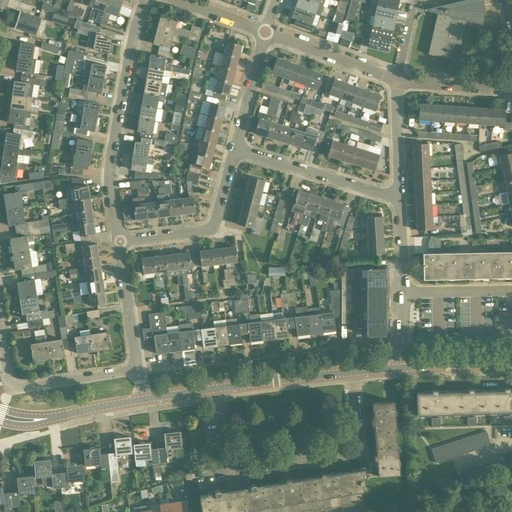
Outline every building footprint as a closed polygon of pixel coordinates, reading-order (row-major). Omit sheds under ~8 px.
[(47,3),(48,0),(42,0),(41,2),(44,2),(41,8),(51,12),(54,6),(47,3)] [(69,0),(66,11),(71,12),(73,6),(75,0),(69,0)] [(94,0),(92,7),(99,9),(97,15),(94,21),(100,23),(108,0),(94,0)] [(122,1),(119,0),(108,0),(100,23),(106,25),(108,19),(110,13),(117,16),(122,1)] [(323,6),(306,0),(296,0),(294,7),(319,16),(323,6)] [(359,2),(351,0),(350,0),(348,10),(356,12),(359,2)] [(377,0),(376,5),(396,10),(398,0),(377,0)] [(428,54),(443,57),(450,59),(454,43),(459,45),(465,20),(479,23),(478,22),(479,12),(479,10),(479,8),(479,4),(479,2),(478,0),(466,0),(434,8),(434,13),(438,13),(428,54)] [(340,1),(338,1),(335,10),(344,13),(347,3),(340,1)] [(396,10),(376,5),(374,16),(394,20),(396,10)] [(71,12),(70,15),(75,17),(76,14),(82,16),(84,10),(73,6),(71,12)] [(122,7),(122,14),(129,15),(130,8),(122,7)] [(313,32),(315,25),(319,16),(294,7),(290,17),(295,19),(293,25),(313,32)] [(344,13),(335,10),(332,20),(334,21),(342,24),(342,22),(344,13)] [(345,21),(353,22),(356,12),(348,10),(345,21)] [(41,18),(20,12),(15,28),(35,35),(41,18)] [(69,18),(53,13),(51,21),(66,26),(69,18)] [(394,20),(374,16),(371,26),(392,30),(394,20)] [(191,26),(190,31),(179,28),(179,29),(174,28),(176,22),(160,18),(156,31),(179,37),(197,42),(201,29),(191,26)] [(103,36),(103,35),(99,34),(100,28),(76,20),(74,28),(92,34),(95,34),(92,49),(99,50),(99,52),(108,54),(111,38),(103,36)] [(339,34),(342,24),(334,21),(331,32),(339,34)] [(392,30),(371,26),(369,36),(390,41),(392,30)] [(178,43),(179,37),(156,31),(153,44),(169,48),(170,41),(178,43)] [(341,31),(339,37),(350,41),(353,33),(341,31)] [(390,41),(369,36),(367,47),(387,52),(390,41)] [(223,54),(238,58),(241,45),(226,41),(223,54)] [(20,42),(17,57),(32,59),(34,45),(20,42)] [(59,47),(42,42),(40,48),(57,53),(59,47)] [(191,59),(195,49),(182,45),(179,55),(191,59)] [(66,57),(82,61),(84,55),(68,50),(66,57)] [(171,66),(164,64),(165,57),(173,59),(173,54),(168,53),(168,52),(158,50),(157,56),(150,54),(148,67),(163,70),(170,71),(181,73),(188,75),(189,69),(182,68),(171,66)] [(238,58),(223,54),(220,66),(235,70),(238,58)] [(15,71),(21,72),(21,76),(46,80),(51,81),(52,76),(33,73),(36,59),(32,59),(17,57),(15,71)] [(282,77),(288,62),(276,57),(270,72),(282,77)] [(288,62),(282,77),(294,81),(299,66),(288,62)] [(80,74),(82,75),(82,76),(89,77),(103,80),(106,66),(91,63),(90,71),(83,70),(83,71),(81,71),(80,74)] [(62,82),(64,66),(56,65),(54,81),(62,82)] [(235,70),(220,66),(216,78),(231,82),(235,70)] [(299,66),(294,81),(305,85),(311,70),(299,66)] [(161,83),(162,76),(169,77),(170,71),(163,70),(148,67),(145,80),(161,83)] [(311,70),(305,85),(317,90),(322,75),(311,70)] [(14,81),(13,87),(11,87),(10,94),(12,94),(29,97),(31,97),(32,90),(40,91),(41,86),(45,86),(46,80),(21,76),(20,82),(14,81)] [(86,91),(101,94),(103,80),(89,77),(87,85),(83,84),(82,90),(86,91)] [(231,82),(216,78),(213,91),(212,97),(225,101),(226,95),(228,95),(231,82)] [(340,98),(345,83),(333,79),(328,94),(340,98)] [(145,80),(143,93),(159,95),(158,96),(164,97),(167,84),(161,83),(145,80)] [(345,83),(340,98),(351,102),(357,87),(345,83)] [(267,84),(265,90),(276,94),(278,88),(267,84)] [(357,87),(351,102),(362,106),(368,91),(357,87)] [(68,93),(85,96),(86,91),(82,90),(80,90),(69,88),(68,93)] [(278,88),(276,94),(288,97),(290,92),(290,91),(278,88)] [(290,91),(290,92),(288,97),(298,100),(300,94),(290,91)] [(368,91),(362,106),(374,111),(380,96),(368,91)] [(188,98),(198,100),(200,94),(189,92),(188,98)] [(156,108),(158,96),(159,95),(143,93),(141,105),(156,108)] [(10,108),(37,113),(38,108),(31,107),(32,98),(31,97),(29,97),(12,94),(10,108)] [(254,133),(266,137),(270,122),(271,122),(272,117),(270,116),(275,98),(271,97),(266,114),(258,112),(256,118),(258,119),(254,133)] [(311,100),(301,97),(299,103),(309,106),(311,100)] [(272,116),(275,117),(280,100),(275,98),(270,116),(272,117),(272,116)] [(82,115),(96,117),(99,103),(84,101),(82,115)] [(207,115),(222,119),(225,106),(210,102),(207,115)] [(330,112),(332,113),(334,107),(324,104),(323,110),(330,112)] [(430,120),(431,104),(419,104),(418,119),(430,120)] [(431,104),(430,120),(442,121),(444,105),(431,104)] [(138,118),(154,121),(156,108),(141,105),(138,118)] [(444,105),(442,121),(455,122),(456,106),(444,105)] [(456,106),(455,122),(467,123),(468,107),(456,106)] [(468,107),(467,123),(479,124),(480,108),(468,107)] [(37,113),(10,108),(7,122),(14,123),(13,128),(31,131),(32,126),(25,125),(26,118),(29,118),(30,114),(37,115),(37,113)] [(480,108),(479,124),(491,124),(492,109),(480,108)] [(492,109),(491,124),(504,125),(503,131),(510,131),(511,118),(504,117),(505,109),(492,109)] [(334,113),(333,116),(345,120),(347,115),(335,111),(334,113)] [(173,113),(171,124),(179,125),(181,114),(173,113)] [(76,114),(74,128),(73,133),(77,134),(86,136),(87,130),(94,131),(96,117),(82,115),(76,114)] [(204,127),(219,131),(222,119),(207,115),(204,127)] [(347,115),(345,120),(356,124),(358,118),(347,115)] [(154,121),(138,118),(136,131),(152,134),(154,121)] [(366,128),(366,127),(380,132),(382,126),(370,122),(358,118),(356,124),(366,128)] [(62,131),(73,133),(74,128),(63,126),(64,122),(55,121),(54,129),(62,131)] [(277,140),(282,126),(271,122),(270,122),(266,137),(277,140)] [(339,123),(337,129),(346,132),(348,126),(339,123)] [(289,144),(293,129),(282,126),(277,140),(289,144)] [(358,136),(360,130),(348,126),(346,132),(358,136)] [(219,131),(204,127),(200,140),(215,144),(219,131)] [(307,127),(305,133),(300,148),(312,151),(315,142),(320,143),(323,132),(307,127)] [(31,131),(13,128),(12,133),(6,132),(4,146),(18,149),(22,149),(24,139),(33,140),(34,132),(31,131)] [(300,148),(305,133),(293,129),(289,144),(300,148)] [(360,130),(358,136),(370,140),(371,134),(360,130)] [(164,141),(175,143),(177,135),(165,132),(164,141)] [(375,141),(380,143),(382,137),(371,134),(370,140),(371,140),(369,146),(373,147),(375,141)] [(339,159),(343,144),(337,142),(338,139),(327,136),(323,148),(328,150),(327,156),(339,159)] [(132,155),(147,157),(149,144),(155,145),(166,146),(166,145),(175,147),(175,143),(164,141),(140,137),(139,142),(135,141),(132,155)] [(75,152),(90,155),(92,141),(78,139),(75,152)] [(197,152),(212,156),(215,144),(200,140),(197,152)] [(501,147),(500,141),(490,143),(491,150),(501,147)] [(413,157),(429,156),(428,143),(412,144),(413,157)] [(478,146),(480,152),(491,150),(490,143),(478,146)] [(343,144),(339,159),(350,163),(355,148),(343,144)] [(4,146),(2,160),(16,162),(23,163),(24,156),(24,154),(32,156),(33,151),(22,149),(18,149),(4,146)] [(355,148),(350,163),(362,166),(367,151),(355,148)] [(367,151),(362,166),(374,170),(379,155),(367,151)] [(90,155),(75,152),(73,167),(87,169),(90,155)] [(212,156),(197,152),(194,165),(190,164),(188,171),(199,174),(201,167),(209,169),(212,156)] [(501,168),(511,165),(511,152),(499,156),(501,168)] [(147,157),(132,155),(130,169),(135,170),(151,173),(153,159),(147,158),(147,157)] [(429,156),(413,157),(413,169),(429,168),(429,156)] [(25,170),(26,164),(23,163),(16,162),(2,160),(0,170),(0,174),(1,174),(0,182),(0,183),(14,182),(14,176),(16,177),(18,169),(25,170)] [(511,165),(501,168),(504,180),(511,178),(511,165)] [(429,168),(413,169),(414,181),(430,180),(429,168)] [(44,171),(28,174),(29,179),(43,177),(44,171)] [(187,191),(192,190),(191,184),(196,185),(199,174),(188,171),(186,182),(187,191)] [(246,188),(261,192),(264,180),(249,176),(246,188)] [(82,178),(71,178),(72,188),(66,189),(68,199),(68,201),(74,200),(89,198),(87,186),(83,186),(82,178)] [(129,182),(130,190),(136,189),(137,198),(142,197),(141,187),(140,180),(129,182)] [(171,215),(169,200),(168,194),(166,194),(165,184),(164,184),(164,180),(157,181),(158,185),(160,187),(163,187),(164,194),(163,194),(164,200),(157,201),(159,217),(171,215)] [(430,180),(414,181),(414,193),(430,192),(430,180)] [(14,185),(15,192),(3,194),(6,210),(22,207),(21,197),(27,196),(26,191),(34,189),(33,183),(14,185)] [(289,188),(283,186),(280,196),(286,198),(289,188)] [(243,200),(258,204),(261,192),(246,188),(243,200)] [(305,208),(309,194),(297,190),(291,211),(300,214),(297,223),(302,225),(305,215),(303,214),(305,208)] [(430,192),(414,193),(415,205),(431,205),(430,192)] [(316,212),(321,197),(309,194),(305,208),(316,212)] [(276,208),(282,210),(286,198),(280,196),(276,208)] [(195,212),(193,197),(181,198),(183,214),(195,212)] [(321,197),(316,212),(320,213),(318,220),(323,221),(320,230),(325,232),(328,222),(326,221),(332,201),(321,197)] [(76,212),(91,210),(89,198),(74,200),(76,212)] [(183,214),(181,198),(169,200),(171,215),(183,214)] [(239,212),(255,216),(258,204),(243,200),(239,212)] [(159,217),(157,201),(145,203),(147,218),(159,217)] [(344,204),(332,201),(326,221),(328,222),(325,232),(329,233),(334,217),(340,219),(344,204)] [(147,218),(145,203),(133,205),(135,220),(147,218)] [(431,205),(415,205),(416,218),(432,217),(431,205)] [(22,207),(6,210),(8,226),(25,223),(22,207)] [(273,219),(279,221),(282,210),(276,208),(273,219)] [(91,210),(76,212),(78,224),(93,222),(91,210)] [(255,216),(239,212),(236,224),(252,228),(255,216)] [(356,214),(350,212),(345,226),(351,228),(356,214)] [(465,227),(460,228),(461,236),(472,235),(469,214),(463,215),(465,227)] [(42,220),(27,222),(28,229),(49,226),(47,215),(41,216),(42,220)] [(366,229),(382,228),(381,216),(365,217),(366,229)] [(432,217),(416,218),(416,230),(432,229),(432,217)] [(278,223),(278,222),(279,221),(273,219),(269,231),(278,233),(281,224),(278,223)] [(80,236),(95,234),(93,222),(78,224),(72,225),(72,227),(62,229),(62,228),(52,230),(53,235),(79,231),(80,236)] [(12,254),(29,251),(28,241),(34,240),(33,235),(50,232),(49,226),(28,229),(29,235),(10,238),(12,254)] [(341,241),(347,243),(351,228),(345,226),(341,241)] [(382,228),(366,229),(366,237),(361,237),(361,242),(383,241),(382,228)] [(430,253),(423,253),(423,279),(511,277),(511,251),(440,253),(439,236),(430,236),(430,239),(429,240),(428,242),(428,244),(428,246),(428,248),(429,249),(430,251),(430,253)] [(338,251),(343,253),(347,243),(341,241),(338,251)] [(384,253),(383,241),(361,242),(359,242),(360,254),(363,254),(384,253)] [(66,253),(76,252),(74,243),(64,244),(66,253)] [(83,258),(98,256),(96,244),(81,246),(83,258)] [(223,248),(225,263),(226,269),(228,269),(229,279),(234,278),(233,269),(230,269),(229,263),(237,262),(235,246),(223,248)] [(225,263),(223,248),(211,249),(213,265),(225,263)] [(213,265),(211,249),(199,251),(201,266),(213,265)] [(29,251),(12,254),(15,270),(32,267),(29,251)] [(177,254),(179,269),(180,275),(182,275),(183,285),(185,296),(184,296),(185,301),(192,300),(192,295),(191,295),(189,284),(188,284),(186,275),(192,274),(191,268),(189,252),(177,254)] [(179,269),(177,254),(165,255),(167,271),(179,269)] [(167,271),(165,255),(153,257),(155,272),(156,278),(158,278),(159,288),(164,288),(163,278),(168,277),(167,271)] [(85,270),(100,268),(98,256),(83,258),(85,270)] [(155,272),(153,257),(141,258),(143,274),(155,272)] [(325,267),(326,263),(318,262),(317,269),(323,270),(323,267),(325,267)] [(46,265),(34,266),(35,273),(47,271),(46,265)] [(285,266),(268,266),(268,275),(284,275),(285,266)] [(86,282),(102,280),(100,268),(85,270),(79,271),(79,273),(80,278),(83,277),(82,276),(86,275),(86,282)] [(341,297),(341,314),(341,325),(356,325),(356,328),(366,328),(366,335),(379,335),(379,337),(389,337),(389,268),(341,268),(341,297)] [(56,270),(47,271),(35,273),(36,279),(39,279),(57,277),(56,270)] [(19,298),(36,296),(33,280),(17,282),(19,298)] [(88,294),(103,291),(102,280),(86,282),(88,294)] [(103,291),(88,294),(90,306),(105,304),(103,291)] [(296,305),(294,292),(287,293),(289,306),(296,305)] [(282,307),(289,306),(287,293),(280,294),(282,307)] [(245,333),(249,332),(250,342),(263,340),(260,315),(259,315),(259,314),(249,315),(246,295),(240,295),(240,299),(242,312),(247,321),(248,323),(243,323),(245,333)] [(36,296),(19,298),(21,314),(38,311),(36,296)] [(320,313),(323,332),(336,331),(334,315),(341,314),(341,297),(331,298),(333,312),(320,313)] [(235,313),(242,312),(240,299),(233,300),(235,313)] [(202,318),(200,304),(193,305),(195,318),(202,318)] [(186,306),(188,319),(195,318),(193,305),(186,306)] [(292,327),(296,327),(297,336),(310,334),(307,311),(306,306),(295,308),(296,317),(295,317),(290,318),(292,327)] [(307,311),(310,334),(323,332),(320,313),(320,314),(319,309),(307,311)] [(87,319),(99,317),(98,310),(86,312),(87,319)] [(42,319),(54,317),(53,311),(41,312),(42,319)] [(288,328),(292,327),(290,318),(282,318),(282,312),(273,313),(276,338),(289,337),(288,328)] [(263,340),(276,338),(273,313),(272,314),(272,313),(260,315),(263,340)] [(73,326),(71,314),(64,315),(66,327),(73,326)] [(164,314),(148,316),(150,329),(142,330),(143,339),(154,338),(156,354),(169,352),(168,343),(167,333),(166,333),(164,314)] [(57,316),(59,328),(66,327),(64,315),(57,316)] [(43,326),(42,319),(27,321),(28,328),(43,326)] [(179,332),(182,350),(195,349),(194,339),(198,339),(196,329),(192,330),(191,323),(178,325),(179,332)] [(240,333),(245,333),(243,323),(226,326),(228,344),(242,343),(240,333)] [(216,346),(228,344),(226,326),(213,327),(216,346)] [(203,348),(216,346),(213,327),(196,329),(198,339),(202,338),(203,348)] [(90,335),(93,351),(109,348),(106,332),(90,335)] [(182,350),(179,332),(167,333),(168,343),(169,352),(182,350)] [(48,358),(46,342),(45,335),(35,337),(36,343),(30,344),(33,361),(48,358)] [(93,351),(90,335),(74,337),(77,354),(93,351)] [(46,342),(48,358),(64,356),(61,339),(46,342)] [(511,412),(511,390),(509,390),(509,388),(503,388),(504,391),(488,391),(488,413),(511,412)] [(451,414),(488,413),(488,391),(474,391),(473,389),(468,389),(468,392),(451,392),(451,414)] [(417,415),(451,414),(451,392),(438,392),(438,390),(432,390),(432,393),(416,393),(417,415)] [(373,425),(375,440),(397,438),(394,402),(372,403),(373,419),(371,419),(371,425),(373,425)] [(164,433),(165,448),(158,449),(159,463),(175,461),(174,449),(182,448),(180,432),(164,433)] [(114,438),(115,453),(108,454),(109,468),(112,500),(117,498),(115,482),(118,482),(116,462),(135,460),(134,453),(132,453),(130,437),(114,438)] [(377,476),(399,474),(397,438),(375,440),(376,455),(374,455),(374,460),(376,460),(377,467),(376,467),(377,475),(377,476)] [(135,461),(151,459),(151,463),(159,463),(158,449),(150,449),(150,443),(133,444),(134,453),(135,460),(135,461)] [(85,466),(101,465),(102,468),(109,468),(108,454),(100,455),(100,448),(83,450),(85,466)] [(506,468),(505,465),(502,456),(496,458),(500,470),(506,468)] [(500,470),(496,458),(491,460),(495,471),(500,470)] [(35,478),(52,476),(53,488),(61,487),(59,473),(52,474),(50,459),(34,461),(35,478)] [(495,471),(491,460),(485,462),(489,473),(495,471)] [(489,473),(485,462),(479,464),(483,475),(489,473)] [(66,466),(66,473),(59,473),(61,487),(68,486),(68,482),(84,481),(83,464),(66,466)] [(483,475),(479,464),(474,465),(477,477),(483,475)] [(477,477),(474,465),(468,467),(472,479),(477,477)] [(377,475),(376,467),(360,469),(362,478),(377,475)] [(472,479),(468,467),(462,469),(466,481),(472,479)] [(355,493),(360,492),(363,491),(361,478),(362,478),(360,469),(341,472),(345,495),(349,494),(355,493)] [(466,481),(462,469),(456,471),(459,483),(466,481)] [(345,495),(341,472),(327,475),(326,473),(321,474),(321,476),(305,478),(309,500),(313,500),(319,499),(325,498),(331,497),(337,496),(343,495),(345,495)] [(10,493),(12,506),(20,506),(19,494),(35,492),(33,475),(17,477),(18,492),(10,493)] [(307,501),(309,500),(305,478),(291,481),(291,478),(285,479),(286,482),(270,484),(273,506),(277,505),(283,505),(289,504),(295,503),(301,502),(307,501)] [(265,507),(271,506),(273,506),(270,484),(256,486),(255,484),(250,485),(250,487),(235,490),(238,511),(246,510),(247,510),(253,509),(259,508),(265,507)] [(0,487),(0,503),(4,503),(4,511),(9,511),(12,511),(12,506),(10,493),(3,493),(3,487),(0,487)] [(214,491),(214,493),(199,496),(201,511),(237,511),(238,511),(235,490),(220,492),(220,490),(214,491)] [(181,511),(180,501),(170,503),(171,511),(181,511)] [(171,511),(170,503),(160,504),(160,508),(160,511),(171,511)]
